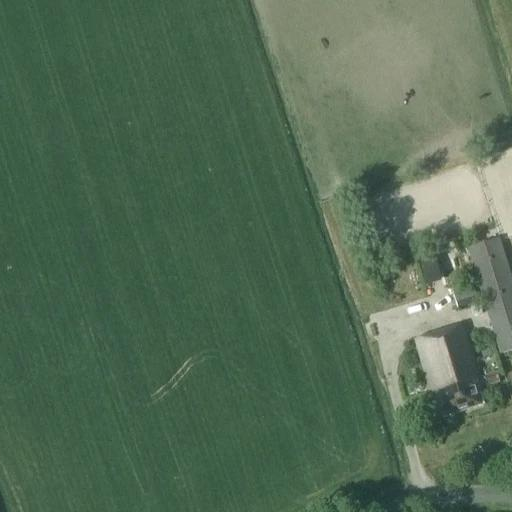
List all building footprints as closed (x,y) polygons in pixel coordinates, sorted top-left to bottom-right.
[(511,350),(511,279),(499,238),(467,248),(500,355),(511,350)] [(433,256),(419,260),(425,283),(440,279),(433,256)] [(478,302),(472,283),(451,289),(457,309),(478,302)] [(442,418),(483,406),(476,381),(480,380),(465,328),(416,342),(431,395),(435,394),(442,418)] [(499,383),(497,373),(485,376),(487,385),(499,383)]
